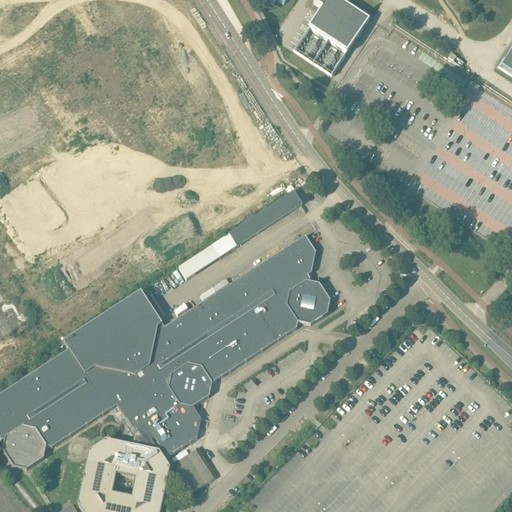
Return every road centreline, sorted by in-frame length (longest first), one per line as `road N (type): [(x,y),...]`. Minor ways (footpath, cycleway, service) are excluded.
road 1 (tertiary): [(204,0),(301,145),(429,279)]
road 2 (unclassified): [(200,511),(429,279)]
